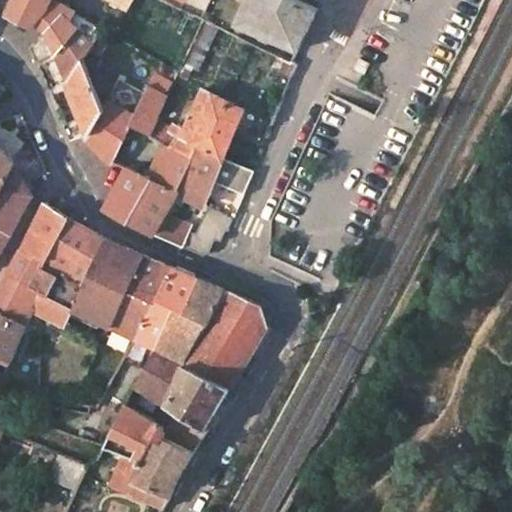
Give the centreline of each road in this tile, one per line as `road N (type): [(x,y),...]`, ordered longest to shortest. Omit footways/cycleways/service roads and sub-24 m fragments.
road 1 (residential): [(228,270),(351,0)]
road 2 (residential): [(182,511),(283,338),(273,295),(228,270)]
road 3 (residential): [(72,173),(86,201),(120,227),(228,270)]
road 4 (residential): [(0,53),(21,71),(72,173)]
road 5 (residential): [(72,173),(39,197),(0,268)]
